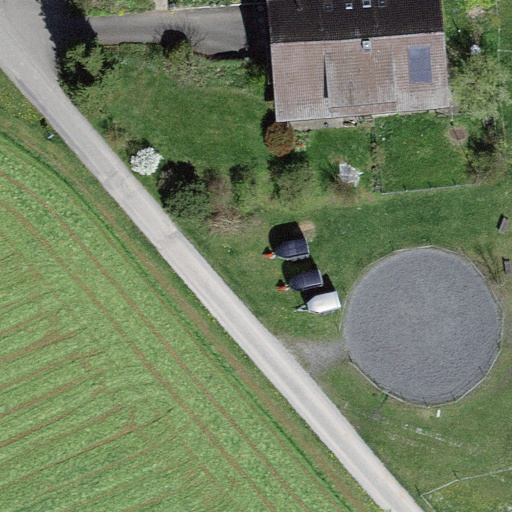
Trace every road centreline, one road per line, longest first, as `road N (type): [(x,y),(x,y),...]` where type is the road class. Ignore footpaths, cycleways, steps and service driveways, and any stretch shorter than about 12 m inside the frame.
road 1 (track): [(165,237),(406,511)]
road 2 (residential): [(0,41),(165,237)]
